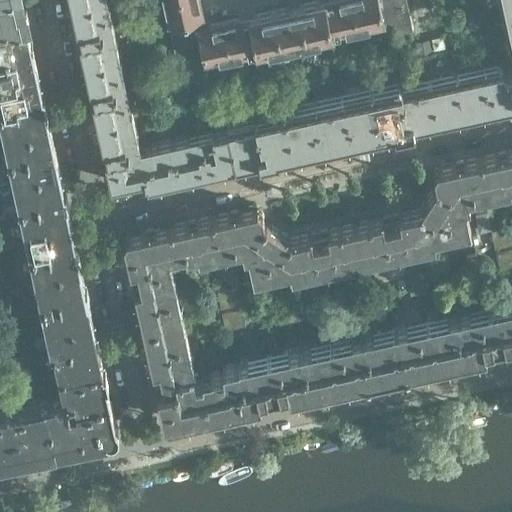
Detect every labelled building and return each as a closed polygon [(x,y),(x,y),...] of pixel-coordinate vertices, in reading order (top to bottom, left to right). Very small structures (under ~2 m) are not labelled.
[(28,19),(25,6),(23,7),(21,0),(0,0),(0,28),(27,22),(26,19),(28,19)] [(115,24),(112,10),(106,11),(103,0),(81,0),(71,2),(78,32),(115,24)] [(202,13),(198,0),(167,0),(170,9),(166,10),(168,20),(195,14),(202,13)] [(332,31),(325,0),(313,0),(299,3),(307,37),(332,31)] [(356,22),(351,0),(325,0),(332,31),(341,29),(340,25),(356,22)] [(383,20),(378,0),(351,0),(356,22),(373,18),(374,22),(383,20)] [(412,27),(406,0),(378,0),(383,20),(385,32),(412,27)] [(511,11),(511,0),(502,0),(505,12),(511,11)] [(307,37),(299,3),(274,9),(281,42),(307,37)] [(281,42),(274,9),(248,14),(255,48),(281,42)] [(205,59),(197,26),(195,14),(168,20),(181,77),(208,72),(205,59)] [(255,48),(248,14),(223,20),(229,50),(246,46),(247,50),(255,48)] [(229,50),(223,20),(197,26),(205,59),(214,57),(213,53),(229,50)] [(37,68),(27,22),(0,28),(0,71),(3,85),(20,82),(18,73),(37,68)] [(116,54),(112,38),(118,37),(115,24),(78,32),(84,61),(116,54)] [(128,82),(125,69),(119,70),(116,54),(84,61),(91,91),(128,82)] [(511,99),(511,68),(510,68),(501,69),(500,65),(498,64),(482,68),(486,85),(491,84),(495,103),(511,99)] [(46,101),(44,88),(42,89),(37,68),(18,73),(20,82),(3,85),(1,86),(9,121),(27,117),(29,126),(49,121),(45,101),(46,101)] [(495,103),(491,84),(486,85),(482,68),(455,74),(459,91),(464,90),(468,109),(495,103)] [(468,109),(464,90),(459,91),(455,74),(429,80),(437,116),(468,109)] [(437,116),(429,80),(402,86),(406,103),(401,104),(405,123),(437,116)] [(129,113),(125,97),(131,96),(128,82),(91,91),(97,120),(129,113)] [(405,123),(401,104),(406,103),(402,86),(402,84),(372,90),(380,127),(393,124),(394,124),(394,125),(395,125),(405,123)] [(380,127),(372,90),(342,97),(346,116),(351,115),(355,132),(380,127)] [(355,132),(351,115),(346,116),(342,97),(314,103),(318,122),(313,123),(317,140),(355,132)] [(317,140),(313,123),(318,122),(314,103),(284,110),(292,146),(317,140)] [(292,146),(284,110),(254,116),(255,120),(258,135),(263,134),(267,153),(277,151),(278,150),(278,149),(292,146)] [(141,141),(138,128),(132,129),(129,113),(97,120),(104,150),(141,141)] [(59,166),(49,121),(29,126),(27,117),(9,121),(23,183),(41,179),(39,170),(59,166)] [(267,153),(263,134),(258,135),(255,120),(227,126),(234,160),(267,153)] [(234,160),(227,126),(213,130),(214,136),(201,139),(207,166),(234,160)] [(207,166),(201,139),(188,141),(186,135),(172,138),(180,172),(207,166)] [(180,172),(172,138),(154,142),(149,150),(152,163),(144,165),(145,174),(147,180),(180,172)] [(152,163),(149,150),(143,151),(141,141),(104,150),(110,180),(144,172),(145,174),(144,165),(152,163)] [(511,148),(481,155),(485,175),(481,176),(485,190),(485,194),(503,190),(502,187),(511,184),(511,148)] [(485,190),(481,176),(485,175),(481,155),(436,165),(433,170),(436,183),(447,190),(449,195),(446,200),(448,211),(465,207),(462,195),(485,190)] [(68,198),(65,186),(63,186),(59,166),(39,170),(41,179),(23,183),(30,218),(49,214),(51,223),(71,219),(66,199),(68,198)] [(448,211),(446,200),(449,195),(447,190),(436,183),(434,183),(420,206),(420,207),(431,214),(429,218),(432,235),(453,231),(453,235),(470,231),(465,207),(448,211)] [(257,232),(264,221),(261,207),(257,205),(212,214),(216,234),(220,233),(223,248),(246,243),(248,255),(265,252),(263,240),(258,237),(257,232)] [(434,245),(432,235),(429,218),(431,214),(420,207),(390,214),(398,249),(417,244),(418,248),(434,245)] [(81,264),(71,219),(51,223),(49,214),(30,218),(44,281),(63,277),(61,268),(81,264)] [(224,252),(223,248),(220,233),(216,234),(212,214),(171,223),(175,243),(179,242),(182,253),(182,257),(206,252),(207,256),(224,252)] [(398,249),(390,214),(355,222),(363,260),(380,257),(379,253),(398,249)] [(490,231),(487,216),(478,218),(481,233),(490,231)] [(286,250),(282,247),(289,236),(289,235),(266,220),(264,221),(257,232),(258,237),(263,240),(265,252),(248,255),(254,279),(270,275),(269,271),(290,267),(286,250)] [(363,260),(355,222),(319,230),(327,264),(345,260),(346,264),(363,260)] [(182,253),(179,242),(175,243),(171,223),(126,233),(126,232),(124,233),(122,236),(123,238),(129,265),(148,261),(149,265),(164,262),(164,261),(167,256),(182,253)] [(327,264),(319,230),(289,236),(282,247),(286,250),(290,267),(292,276),(309,272),(308,269),(327,264)] [(175,288),(172,275),(167,276),(164,262),(149,265),(148,261),(129,265),(137,301),(156,297),(155,292),(170,289),(175,288)] [(89,295),(87,286),(86,286),(81,264),(61,268),(63,277),(44,281),(52,316),(71,312),(73,321),(92,316),(88,296),(89,295)] [(181,317),(178,305),(174,306),(170,289),(155,292),(156,297),(137,301),(143,326),(181,317)] [(511,340),(511,300),(505,302),(506,307),(490,310),(493,325),(489,326),(493,345),(511,340)] [(493,345),(489,326),(493,325),(490,310),(469,315),(468,310),(455,313),(460,332),(464,331),(468,350),(493,345)] [(103,363),(96,335),(92,316),(73,321),(71,312),(52,316),(59,347),(61,347),(67,371),(103,363)] [(468,350),(464,331),(460,332),(455,313),(443,316),(444,320),(427,324),(431,339),(426,340),(431,359),(468,350)] [(183,348),(179,331),(184,330),(181,317),(143,326),(148,351),(168,347),(169,351),(183,348)] [(431,359),(426,340),(431,339),(427,324),(407,329),(406,324),(393,327),(394,331),(397,346),(402,345),(406,364),(431,359)] [(406,364),(402,345),(397,346),(394,331),(378,335),(377,330),(364,333),(368,352),(364,353),(368,372),(406,364)] [(368,372),(364,353),(368,352),(364,333),(351,336),(352,341),(332,345),(335,360),(339,359),(344,378),(368,372)] [(344,378),(339,359),(335,360),(332,345),(315,349),(314,344),(302,347),(306,366),(302,367),(306,386),(344,378)] [(189,375),(186,360),(191,359),(188,347),(183,348),(169,351),(168,347),(148,351),(156,387),(175,382),(175,378),(189,375)] [(306,386),(302,367),(306,366),(302,347),(289,350),(290,354),(269,359),(273,374),(277,373),(281,392),(306,386)] [(281,392),(277,373),(273,374),(269,359),(253,363),(252,358),(239,361),(244,380),(239,381),(244,400),(281,392)] [(244,400),(239,381),(244,380),(239,361),(227,363),(228,368),(210,372),(211,376),(199,378),(206,408),(244,400)] [(110,395),(103,363),(67,371),(64,371),(69,394),(75,392),(77,403),(110,395)] [(14,382),(13,374),(0,377),(0,378),(1,385),(14,382)] [(52,382),(51,374),(38,377),(40,385),(52,382)] [(206,408),(199,378),(190,380),(189,375),(175,378),(175,382),(156,387),(163,414),(167,417),(206,408)] [(40,385),(38,377),(25,380),(27,388),(40,385)] [(115,417),(110,395),(77,403),(75,392),(69,394),(65,400),(67,410),(78,408),(84,436),(105,431),(107,432),(109,432),(110,432),(112,432),(113,431),(115,430),(116,429),(117,427),(118,426),(118,425),(118,423),(118,422),(118,420),(117,419),(116,417),(115,417)] [(84,436),(78,408),(67,410),(65,400),(44,405),(52,443),(84,436)] [(52,443),(44,405),(11,412),(19,450),(52,443)] [(0,454),(19,450),(11,412),(0,414),(0,454)]
